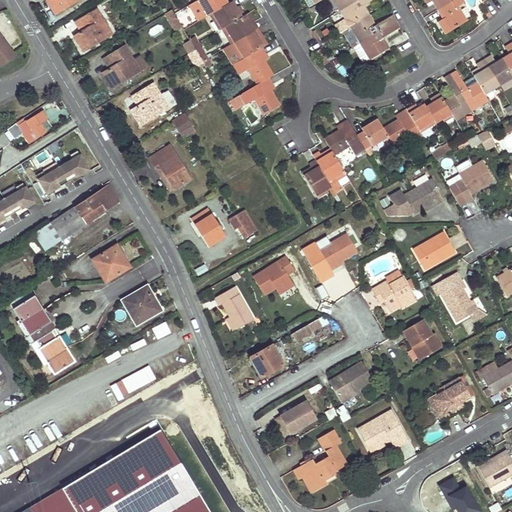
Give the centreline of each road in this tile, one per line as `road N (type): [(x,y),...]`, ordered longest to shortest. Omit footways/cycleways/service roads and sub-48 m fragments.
road 1 (tertiary): [(57,67),(171,253),(285,511)]
road 2 (residential): [(511,9),(374,94),(316,78)]
road 3 (unknown): [(115,435),(91,393),(202,330)]
road 4 (residential): [(511,412),(381,490)]
